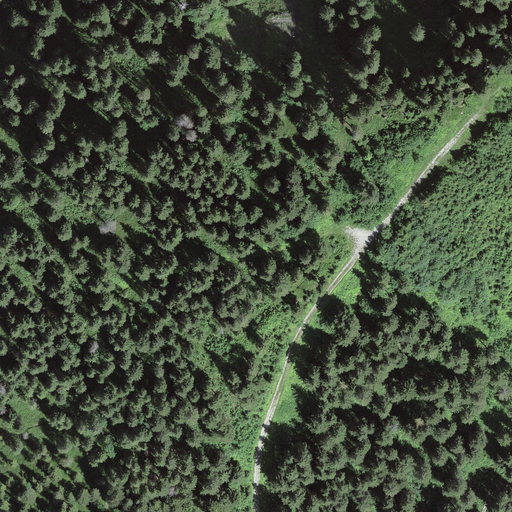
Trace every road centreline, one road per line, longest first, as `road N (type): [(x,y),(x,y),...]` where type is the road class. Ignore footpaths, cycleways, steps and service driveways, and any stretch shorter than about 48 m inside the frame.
road 1 (track): [(258,511),(267,429),(312,314),(505,95)]
road 2 (track): [(0,305),(43,302),(340,230),(376,233)]
